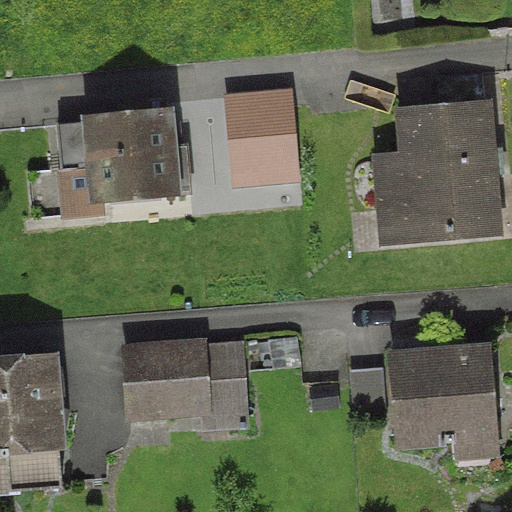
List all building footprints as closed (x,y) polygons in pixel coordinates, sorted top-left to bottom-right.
[(93,205),(186,196),(182,150),(165,151),(160,103),(122,107),(123,119),(86,122),(86,125),(53,128),(57,175),(90,172),(93,205)] [(238,166),(292,161),(287,110),(233,114),(238,166)] [(481,111),(439,114),(398,118),(402,162),(373,164),(375,195),(385,194),(389,243),(491,235),(481,111)] [(227,347),(122,354),(126,420),(202,415),(200,387),(229,385),(227,347)] [(490,437),(483,357),(388,365),(395,444),(442,441),(442,447),(450,446),(449,440),(490,437)] [(57,492),(57,485),(47,360),(0,363),(0,463),(3,464),(6,496),(57,492)] [(351,421),(380,418),(377,379),(348,381),(351,421)]
